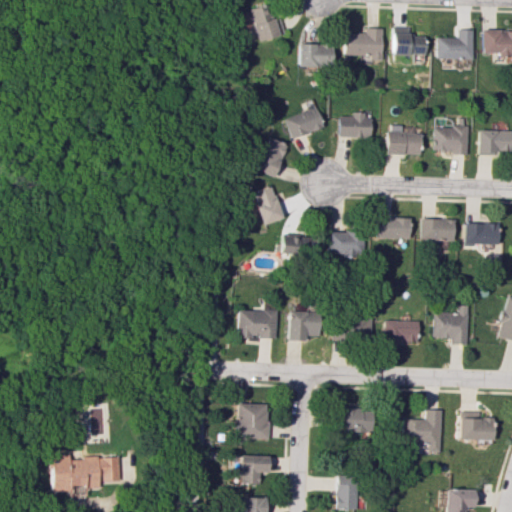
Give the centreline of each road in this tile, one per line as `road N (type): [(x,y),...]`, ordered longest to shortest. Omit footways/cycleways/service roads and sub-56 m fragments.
road 1 (residential): [(511,379),(202,370)]
road 2 (residential): [(511,189),(318,184)]
road 3 (residential): [(293,511),(298,374)]
